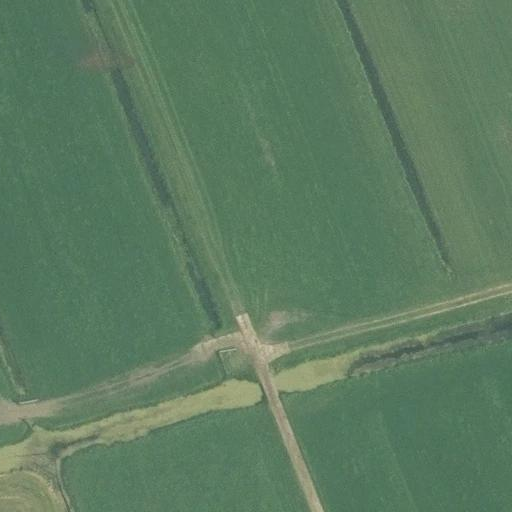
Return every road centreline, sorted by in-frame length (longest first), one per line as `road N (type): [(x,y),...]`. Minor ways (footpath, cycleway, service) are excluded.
road 1 (track): [(511,284),(257,355),(205,353),(0,429)]
road 2 (track): [(264,378),(317,511)]
